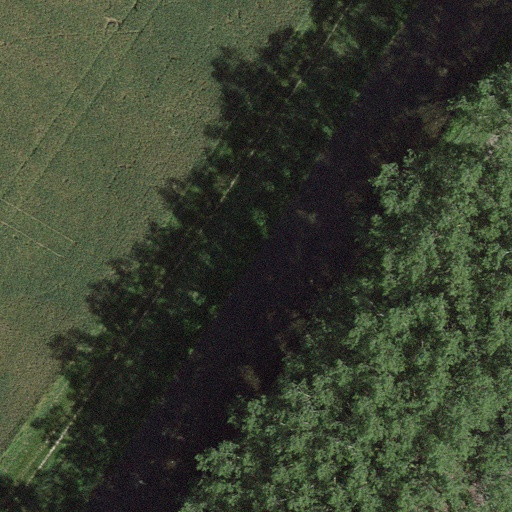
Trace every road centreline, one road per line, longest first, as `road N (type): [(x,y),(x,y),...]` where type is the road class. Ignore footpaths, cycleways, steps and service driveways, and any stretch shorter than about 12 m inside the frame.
road 1 (track): [(0,479),(317,0)]
road 2 (track): [(221,511),(511,73)]
